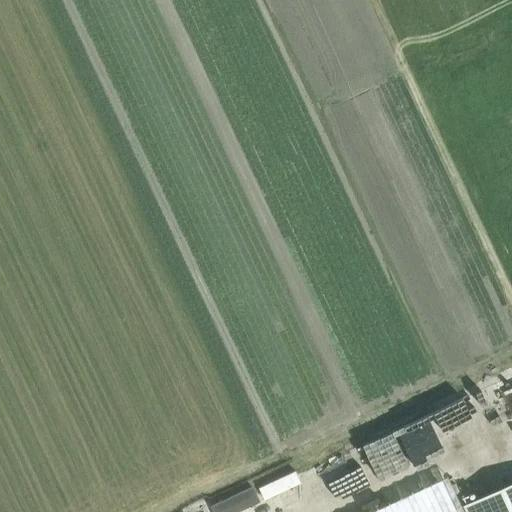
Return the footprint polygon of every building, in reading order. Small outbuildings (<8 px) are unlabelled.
[(472,319),(511,303),(511,302),(504,281),(463,296),(472,319)] [(511,309),(411,348),(419,369),(511,333),(511,309)] [(468,511),(464,503),(450,473),(361,511),(468,511)] [(468,511),(511,511),(511,481),(464,503),(468,511)] [(238,511),(254,505),(251,499),(248,494),(212,511),(238,511)]
